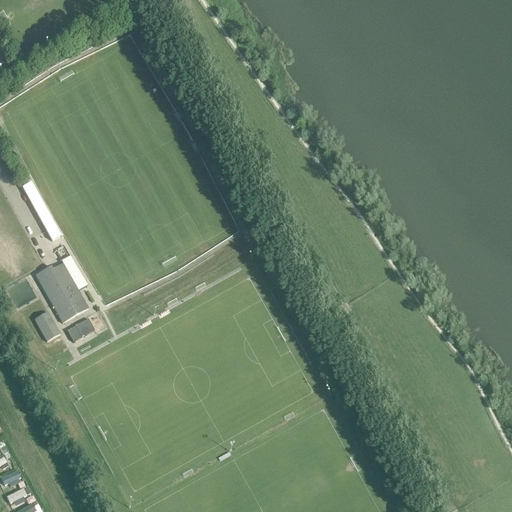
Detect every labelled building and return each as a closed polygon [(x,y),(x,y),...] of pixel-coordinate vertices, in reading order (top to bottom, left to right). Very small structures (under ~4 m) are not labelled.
[(22,189),(52,243),(59,239),(29,185),(22,189)] [(52,272),(50,269),(35,278),(41,289),(62,325),(88,311),(63,266),(52,272)] [(34,322),(46,344),(60,336),(47,314),(34,322)] [(88,320),(67,332),(73,343),(94,332),(88,320)] [(17,473),(0,480),(0,482),(2,487),(4,486),(5,489),(15,485),(13,482),(20,479),(17,473)] [(23,491),(7,499),(9,504),(26,496),(23,491)]
